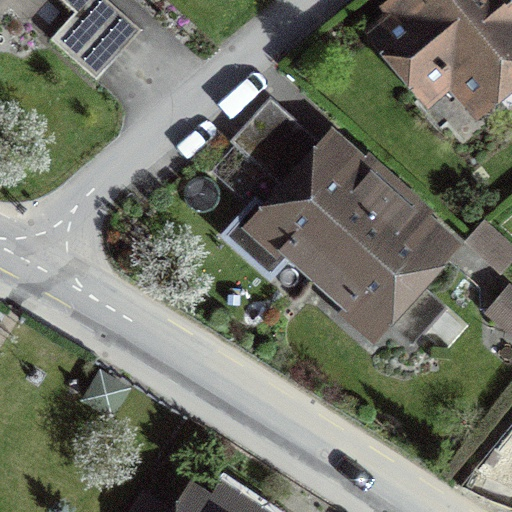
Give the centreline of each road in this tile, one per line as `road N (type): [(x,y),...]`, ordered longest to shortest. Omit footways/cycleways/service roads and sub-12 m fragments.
road 1 (residential): [(36,265),(425,511)]
road 2 (residential): [(316,0),(113,170),(36,265)]
